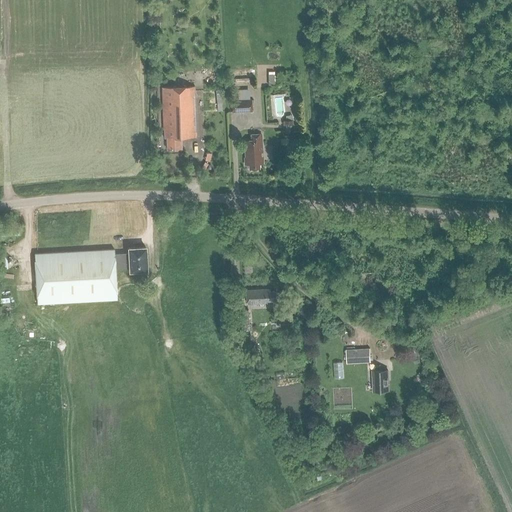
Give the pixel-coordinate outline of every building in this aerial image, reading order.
[(194,87),(162,88),(163,131),(164,130),(165,138),(167,138),(167,151),(181,150),(181,138),(195,137),(194,87)] [(231,112),(251,112),(251,108),(251,102),(231,103),(231,112)] [(292,120),(283,121),(285,133),(293,132),(292,120)] [(263,164),(262,140),(262,134),(250,135),(251,141),(244,141),(245,165),(249,165),(249,169),(259,169),(259,165),(263,164)] [(18,225),(0,226),(0,234),(19,232),(18,225)] [(114,250),(35,254),(38,304),(117,300),(115,269),(129,268),(130,272),(147,271),(146,248),(128,249),(129,254),(115,255),(114,250)] [(276,291),(270,291),(270,290),(247,291),(247,304),(265,303),(265,302),(277,301),(276,291)] [(249,331),(248,310),(239,311),(240,332),(249,331)] [(289,327),(289,320),(275,320),(271,320),(271,325),(276,325),(276,328),(289,327)] [(250,342),(243,347),(251,356),(258,351),(250,342)] [(346,364),(370,362),(369,348),(345,349),(346,364)] [(344,377),(343,361),(334,361),(335,378),(344,377)] [(373,392),(389,391),(388,370),(372,371),(373,392)]
